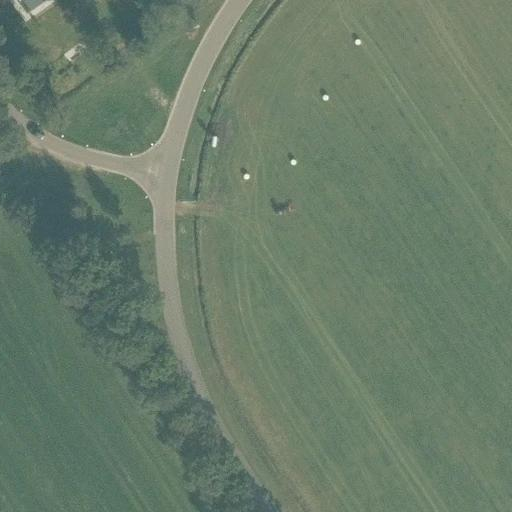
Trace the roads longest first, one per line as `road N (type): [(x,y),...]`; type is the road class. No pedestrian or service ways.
road 1 (tertiary): [(274,511),(200,398),(185,355),(163,244),(163,176)]
road 2 (tertiary): [(163,176),(188,96),(240,0)]
road 3 (unclassified): [(0,89),(30,127),(68,153),(163,176)]
